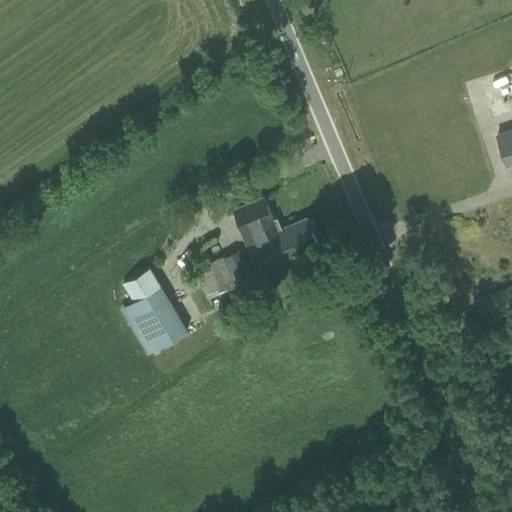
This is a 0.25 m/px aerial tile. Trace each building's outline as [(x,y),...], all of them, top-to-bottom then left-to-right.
[(511,128),(498,134),(508,164),(511,162),(511,128)] [(243,206),(233,210),(242,230),(240,230),(252,259),(273,250),(277,261),(299,251),(318,243),(312,231),(316,227),(313,219),(307,220),(307,218),(282,228),(277,216),(272,218),(263,198),(243,206)] [(197,270),(208,298),(237,285),(224,255),(209,262),(210,264),(197,270)] [(120,307),(148,353),(189,328),(151,265),(122,283),(133,300),(120,307)] [(511,285),(475,302),(485,324),(511,311),(511,285)]
